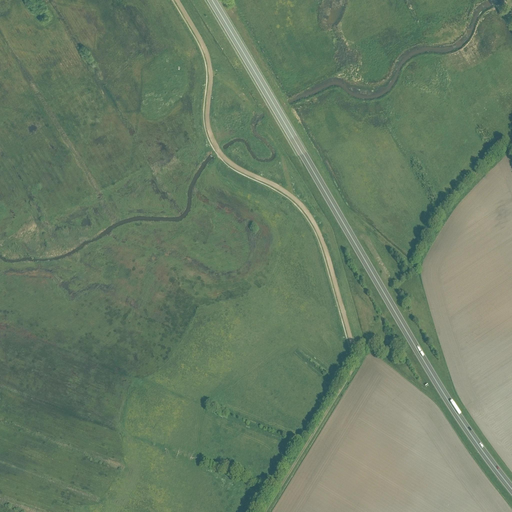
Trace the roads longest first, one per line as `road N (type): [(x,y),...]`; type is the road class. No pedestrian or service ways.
road 1 (trunk): [(511,490),(441,389),(211,0)]
road 2 (track): [(176,0),(208,56),(213,142),(229,163),(292,197),(310,216),(356,362)]
road 3 (unclassified): [(264,511),(356,362)]
road 4 (track): [(412,267),(446,213),(511,145)]
